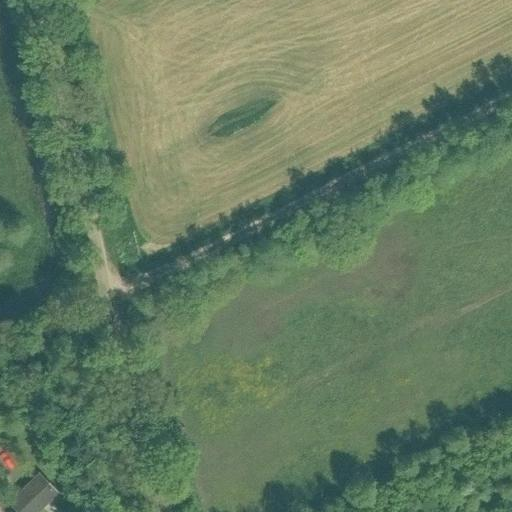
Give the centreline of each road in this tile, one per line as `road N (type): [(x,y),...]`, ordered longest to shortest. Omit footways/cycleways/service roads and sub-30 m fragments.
road 1 (unclassified): [(163,511),(81,195),(65,88),(35,0)]
road 2 (track): [(106,295),(511,93)]
